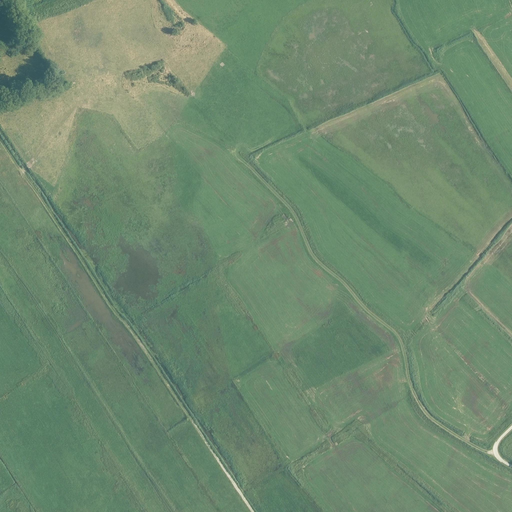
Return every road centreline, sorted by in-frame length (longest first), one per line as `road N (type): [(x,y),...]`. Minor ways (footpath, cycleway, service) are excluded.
road 1 (track): [(253,511),(0,139)]
road 2 (track): [(443,362),(467,441),(423,412),(411,387)]
